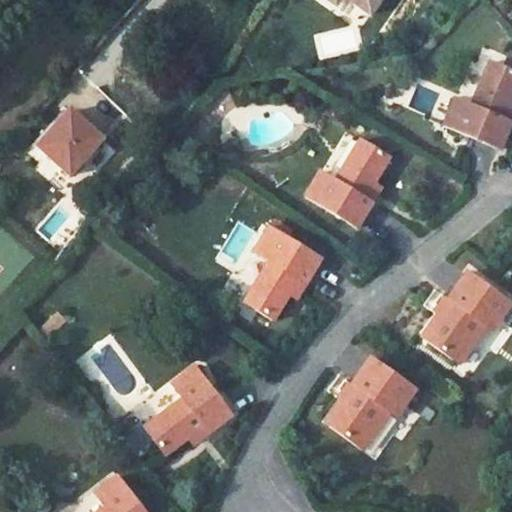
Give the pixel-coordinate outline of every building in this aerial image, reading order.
[(379,0),(348,0),(370,14),(379,0)] [(442,122),(498,146),(511,112),(511,106),(506,104),(511,90),(511,70),(488,60),(470,103),(454,96),(442,122)] [(75,184),(110,142),(68,108),(33,150),(75,184)] [(303,195),(355,226),(381,184),(373,179),(388,155),(359,138),(335,178),(319,169),(303,195)] [(231,270),(253,230),(237,221),(214,260),(231,270)] [(273,318),(290,290),(297,294),(320,256),(268,224),(252,251),(267,259),(243,300),(273,318)] [(510,300),(465,269),(419,334),(459,361),(484,324),(490,328),(510,300)] [(414,387),(370,356),(323,421),(362,448),(389,410),(395,415),(414,387)] [(170,384),(181,397),(144,426),(164,452),(188,433),(194,441),(230,413),(193,365),(170,384)] [(101,506),(93,511),(144,511),(115,472),(90,491),(101,506)]
